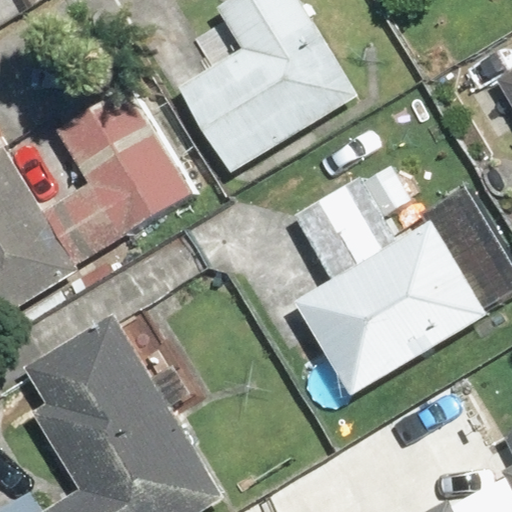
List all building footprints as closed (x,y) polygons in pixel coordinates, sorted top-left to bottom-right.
[(378,100),(319,0),(248,0),(232,10),(256,51),(196,85),(248,175),(378,100)] [(98,189),(62,210),(97,272),(162,236),(157,227),(209,198),(148,87),(67,132),(98,189)] [(0,114),(0,335),(95,282),(0,114)] [(317,303),(377,399),(511,315),(454,224),(411,250),(394,222),(428,201),(402,159),(309,217),(349,283),(317,303)] [(62,511),(216,511),(244,495),(130,314),(41,370),(61,402),(44,412),(94,492),(62,511)] [(447,511),(478,511),(471,498),(447,511)]
